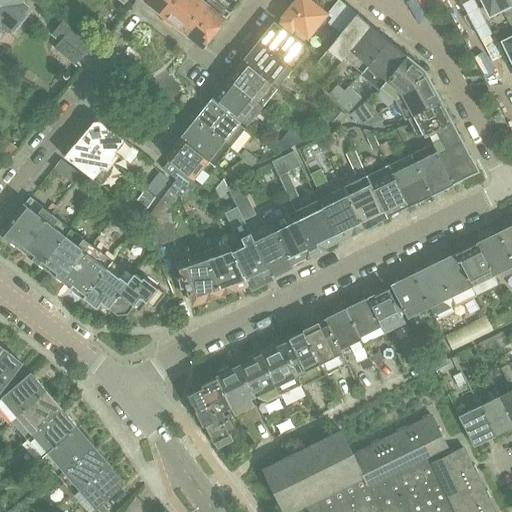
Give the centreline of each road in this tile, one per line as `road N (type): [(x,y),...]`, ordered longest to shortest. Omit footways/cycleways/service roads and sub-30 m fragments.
road 1 (residential): [(120,384),(507,191)]
road 2 (residential): [(0,200),(143,15)]
road 3 (residential): [(410,0),(507,191)]
road 4 (residential): [(120,384),(0,287)]
road 5 (residential): [(203,511),(120,384)]
road 6 (residential): [(511,115),(452,0)]
